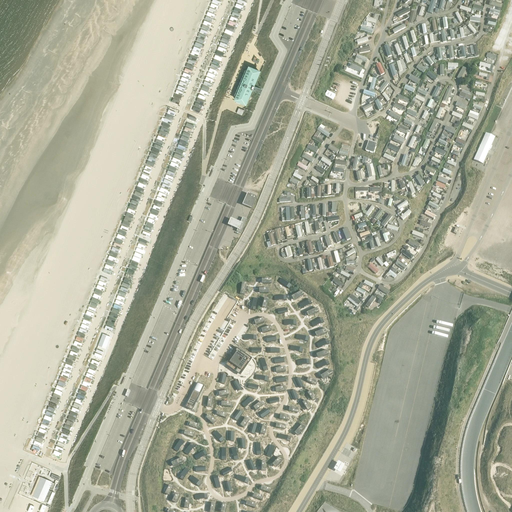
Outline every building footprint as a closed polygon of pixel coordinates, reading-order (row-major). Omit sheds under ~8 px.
[(501,8),(502,3),(490,0),(489,5),(501,8)] [(232,15),(238,17),(241,10),(234,7),(232,15)] [(408,8),(397,13),(399,17),(410,11),(408,8)] [(454,13),(457,18),(453,20),(455,24),(462,20),(458,11),(454,13)] [(228,43),(236,23),(229,20),(221,41),(228,43)] [(197,59),(210,23),(204,21),(191,56),(191,57),(197,59)] [(391,27),(394,33),(406,28),(403,22),(391,27)] [(470,23),(467,25),(473,33),(476,31),(470,23)] [(419,34),(427,33),(426,24),(418,25),(419,34)] [(369,44),(363,46),(364,48),(358,49),(359,53),(370,51),(369,44)] [(388,57),(392,55),(388,44),(384,46),(388,57)] [(392,46),(396,56),(402,54),(398,44),(392,46)] [(217,50),(211,64),(217,67),(223,52),(217,50)] [(363,65),(364,62),(366,63),(368,58),(357,54),(354,62),(363,65)] [(428,56),(425,58),(431,66),(434,63),(428,56)] [(351,62),(349,67),(361,72),(363,68),(351,62)] [(380,63),(376,64),(381,75),(385,73),(380,63)] [(463,80),(468,72),(465,70),(466,68),(463,66),(457,77),(463,80)] [(236,101),(248,106),(262,72),(250,67),(236,101)] [(429,70),(426,73),(435,81),(437,78),(429,70)] [(489,80),(490,75),(480,72),(478,77),(489,80)] [(408,79),(418,84),(420,79),(410,75),(408,79)] [(370,83),(368,90),(373,92),(377,78),(369,77),(368,82),(370,83)] [(173,102),(180,104),(186,82),(179,80),(173,102)] [(192,110),(199,113),(211,83),(204,81),(192,110)] [(386,81),(379,89),(382,92),(389,83),(386,81)] [(419,88),(417,91),(426,96),(428,92),(419,88)] [(469,99),(471,93),(462,89),(459,96),(469,99)] [(327,90),(324,96),(332,100),(335,95),(327,90)] [(373,109),(371,103),(362,107),(365,113),(373,109)] [(165,117),(161,130),(168,132),(175,111),(169,109),(166,118),(165,117)] [(470,110),(468,116),(477,120),(479,114),(470,110)] [(390,111),(388,115),(400,120),(401,116),(390,111)] [(501,126),(504,120),(493,116),(491,121),(501,126)] [(184,130),(191,132),(194,125),(187,122),(184,130)] [(463,122),(462,125),(472,130),(474,127),(463,122)] [(330,133),(323,130),(325,126),(321,124),(317,130),(328,137),(330,133)] [(399,125),(397,130),(407,134),(409,130),(399,125)] [(150,161),(156,162),(165,133),(158,131),(148,164),(152,165),(152,163),(150,162),(150,161)] [(486,133),(474,160),(483,164),(495,137),(486,133)] [(395,135),(393,141),(402,144),(404,138),(395,135)] [(411,148),(416,138),(413,136),(408,146),(411,148)] [(368,141),(365,151),(374,153),(377,143),(368,141)] [(328,149),(337,153),(339,149),(330,145),(328,149)] [(393,162),(395,158),(385,153),(383,156),(393,162)] [(330,165),(332,162),(322,157),(320,161),(330,165)] [(299,162),(297,165),(306,170),(308,167),(299,162)] [(426,166),(424,171),(434,175),(436,170),(426,166)] [(358,180),(364,179),(363,171),(356,172),(358,180)] [(133,204),(137,205),(147,180),(145,179),(147,176),(144,175),(145,174),(142,173),(130,206),(135,209),(136,207),(132,205),(133,204)] [(445,189),(446,186),(436,181),(435,185),(445,189)] [(157,214),(158,214),(169,185),(167,184),(163,182),(150,217),(155,219),(157,214)] [(242,205),(251,209),(255,197),(247,194),(242,205)] [(399,209),(408,203),(406,200),(397,206),(399,209)] [(437,209),(439,206),(430,201),(428,204),(437,209)] [(371,205),(366,215),(369,216),(374,207),(371,205)] [(294,220),(294,207),(286,207),(286,220),(294,220)] [(471,208),(465,222),(469,224),(475,210),(471,208)] [(380,209),(374,217),(378,219),(384,211),(380,209)] [(403,220),(411,212),(408,209),(400,217),(403,220)] [(424,214),(434,218),(436,215),(426,210),(424,214)] [(242,218),(239,223),(237,230),(236,231),(240,233),(246,219),(242,218)] [(242,224),(231,219),(228,224),(240,229),(242,224)] [(455,235),(454,237),(462,239),(465,229),(456,225),(453,234),(455,235)] [(511,225),(498,263),(511,267),(511,225)] [(145,226),(142,234),(149,236),(152,228),(145,226)] [(410,240),(408,243),(417,249),(419,245),(410,240)] [(113,247),(106,268),(111,269),(110,270),(104,268),(103,271),(110,274),(113,266),(120,246),(118,245),(117,248),(113,247)] [(290,246),(284,248),(287,257),(293,255),(290,246)] [(128,292),(137,262),(131,260),(126,277),(125,277),(121,290),(128,292)] [(404,270),(406,267),(398,260),(395,263),(404,270)] [(335,277),(332,280),(341,287),(343,284),(335,277)] [(279,282),(289,289),(291,285),(281,278),(279,282)] [(378,289),(388,294),(390,290),(379,285),(378,289)] [(117,318),(126,293),(120,290),(115,303),(110,316),(117,318)] [(302,291),(293,296),(295,300),(304,295),(302,291)] [(92,293),(75,345),(82,347),(99,295),(92,293)] [(228,316),(238,302),(237,301),(230,296),(222,308),(222,314),(228,317),(228,316)] [(301,309),(312,303),(310,299),(299,305),(301,309)] [(437,303),(435,313),(448,317),(451,306),(437,303)] [(319,312),(317,308),(308,312),(310,316),(319,312)] [(425,321),(426,311),(413,309),(411,318),(425,321)] [(432,326),(446,328),(447,317),(434,315),(432,326)] [(105,328),(112,330),(116,319),(109,317),(105,328)] [(313,327),(324,322),(322,318),(311,323),(313,327)] [(421,334),(424,323),(408,318),(405,327),(408,328),(408,330),(421,334)] [(444,332),(445,329),(431,326),(429,337),(445,341),(447,332),(444,332)] [(326,329),(316,333),(318,337),(328,333),(326,329)] [(418,344),(420,334),(404,330),(403,336),(405,336),(404,341),(418,344)] [(424,360),(439,362),(441,352),(440,352),(441,347),(443,348),(444,341),(429,338),(427,349),(426,349),(424,360)] [(318,348),(329,344),(328,339),(316,344),(318,348)] [(403,343),(402,353),(415,356),(417,345),(403,343)] [(73,346),(70,353),(77,356),(79,349),(73,346)] [(94,355),(101,358),(103,351),(96,349),(94,355)] [(246,365),(250,359),(236,349),(233,354),(235,355),(229,363),(238,369),(237,370),(240,373),(246,365)] [(396,369),(399,356),(384,353),(382,366),(396,369)] [(400,356),(397,369),(411,373),(414,359),(400,356)] [(260,359),(263,371),(268,370),(264,358),(260,359)] [(87,392),(98,362),(92,360),(88,372),(87,372),(81,389),(87,392)] [(318,369),(329,364),(328,360),(316,365),(318,369)] [(434,374),(437,364),(424,361),(421,371),(434,374)] [(330,370),(322,375),(324,379),(333,374),(330,370)] [(432,386),(434,376),(421,373),(419,383),(432,386)] [(304,387),(299,378),(295,380),(300,389),(304,387)] [(376,392),(382,393),(385,379),(379,378),(378,382),(376,392)] [(238,392),(242,389),(237,381),(233,383),(238,392)] [(192,411),(204,386),(197,383),(185,408),(192,411)] [(418,384),(416,395),(429,397),(431,387),(418,384)] [(53,393),(46,414),(53,416),(61,391),(55,389),(54,393),(53,393)] [(389,408),(401,410),(405,392),(392,389),(389,408)] [(307,393),(312,400),(315,398),(311,391),(307,393)] [(375,394),(373,403),(378,405),(381,396),(375,394)] [(426,409),(428,399),(416,396),(413,406),(426,409)] [(242,404),(244,408),(254,400),(251,397),(242,404)] [(306,400),(302,403),(307,410),(310,407),(306,400)] [(256,411),(262,406),(260,402),(253,407),(256,411)] [(408,430),(421,433),(423,422),(425,411),(412,408),(408,430)] [(262,419),(270,413),(267,409),(259,415),(262,419)] [(388,410),(385,425),(396,427),(398,412),(388,410)] [(237,421),(243,413),(239,411),(233,419),(237,421)] [(216,422),(210,416),(207,419),(213,425),(216,422)] [(41,427),(48,429),(50,420),(44,418),(41,427)] [(244,428),(248,421),(245,419),(240,426),(244,428)] [(66,420),(58,445),(56,445),(53,454),(60,456),(64,444),(66,444),(73,422),(66,420)] [(302,424),(295,432),(299,435),(305,427),(302,424)] [(380,444),(383,427),(375,426),(372,445),(374,445),(375,443),(380,444)] [(36,440),(43,441),(46,429),(40,427),(39,431),(38,431),(36,440)] [(390,455),(394,429),(384,427),(380,447),(367,445),(366,450),(362,449),(354,490),(379,495),(387,454),(390,455)] [(216,431),(213,434),(221,443),(224,440),(216,431)] [(407,431),(402,453),(415,456),(417,445),(420,445),(422,434),(407,431)] [(177,452),(184,442),(181,439),(173,449),(177,452)] [(187,455),(195,446),(192,443),(184,452),(187,455)] [(275,447),(271,445),(266,456),(270,458),(275,447)] [(196,460),(207,455),(205,451),(194,456),(196,460)] [(402,454),(399,464),(412,467),(415,457),(402,454)] [(184,462),(182,458),(176,461),(172,463),(174,467),(184,462)] [(276,467),(282,461),(279,458),(273,464),(276,467)] [(347,468),(336,462),(331,470),(343,476),(347,468)] [(399,465),(397,476),(410,479),(412,468),(399,465)] [(230,467),(221,472),(223,476),(232,471),(230,467)] [(185,468),(178,478),(182,480),(189,470),(185,468)] [(236,479),(247,484),(249,480),(238,475),(236,479)] [(189,479),(198,487),(201,483),(192,476),(189,479)] [(396,477),(394,487),(410,491),(411,485),(408,485),(409,480),(396,477)] [(38,481),(29,500),(42,506),(51,486),(38,481)] [(393,489),(392,500),(405,502),(406,491),(393,489)] [(341,511),(342,511),(324,502),(318,511),(341,511)]
